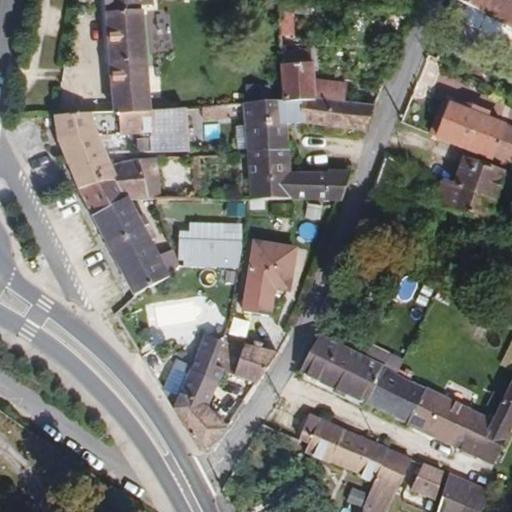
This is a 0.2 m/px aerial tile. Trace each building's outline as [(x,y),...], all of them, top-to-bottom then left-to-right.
[(126,1),(104,0),(113,114),(149,110),(139,2),(126,1)] [(511,0),(452,0),(452,1),(511,30),(511,0)] [(307,49),(277,50),(280,100),(312,98),(340,105),(342,90),(309,80),(307,49)] [(312,98),(280,100),(243,103),(245,149),(245,157),(283,154),(281,126),(281,117),(298,115),(299,125),(364,131),(371,113),(340,105),(312,98)] [(511,163),(511,133),(440,104),(428,134),(504,165),(510,166),(511,163)] [(167,109),(169,152),(189,150),(187,107),(167,109)] [(113,114),(56,119),(57,142),(69,166),(107,155),(98,131),(150,127),(149,110),(113,114)] [(283,154),(245,157),(247,201),(338,203),(348,176),(285,175),(283,154)] [(107,155),(69,166),(79,191),(101,182),(112,205),(124,199),(159,200),(156,160),(121,162),(114,168),(107,155)] [(405,167),(386,159),(371,198),(382,202),(388,205),(405,167)] [(433,202),(481,219),(498,179),(500,175),(468,161),(456,184),(440,177),(439,184),(433,202)] [(101,182),(79,191),(75,192),(112,269),(113,273),(128,300),(143,291),(158,281),(178,271),(169,257),(156,262),(146,241),(149,238),(137,215),(133,217),(124,199),(112,205),(101,182)] [(371,198),(363,216),(374,221),(382,202),(371,198)] [(252,236),(244,287),(263,290),(265,280),(271,281),(286,284),(292,244),(252,236)] [(228,263),(230,245),(193,239),(190,257),(228,263)] [(263,290),(268,291),(271,281),(265,280),(263,290)] [(265,310),(268,291),(263,290),(244,287),(239,307),(265,310)] [(202,445),(226,427),(209,403),(226,367),(215,362),(224,339),(206,333),(190,373),(173,397),(202,445)] [(235,370),(246,340),(226,335),(224,339),(215,362),(226,367),(235,370)] [(362,406),(380,370),(358,358),(314,337),(297,373),(362,406)] [(259,380),(279,349),(257,342),(246,340),(235,370),(259,380)] [(364,346),(358,358),(380,370),(391,376),(397,364),(364,346)] [(180,359),(164,382),(173,397),(190,373),(192,366),(180,359)] [(403,426),(421,390),(391,376),(380,370),(362,406),(403,426)] [(485,423),(500,431),(506,419),(511,420),(511,417),(511,390),(502,386),(485,423)] [(473,445),(485,423),(421,390),(403,426),(448,451),(453,451),(460,440),(473,445)] [(309,420),(297,444),(306,448),(318,424),(309,420)] [(483,467),(500,431),(485,423),(473,445),(460,440),(453,451),(483,467)] [(318,424),(306,448),(302,458),(326,469),(329,466),(355,479),(354,482),(370,490),(383,454),(318,424)] [(383,454),(370,490),(361,511),(362,511),(384,511),(406,466),(383,454)] [(430,508),(438,481),(420,472),(409,496),(430,508)] [(457,511),(465,490),(444,482),(434,511),(457,511)] [(480,511),(486,499),(465,490),(457,511),(480,511)] [(347,493),(342,507),(353,511),(355,511),(361,499),(347,493)]
